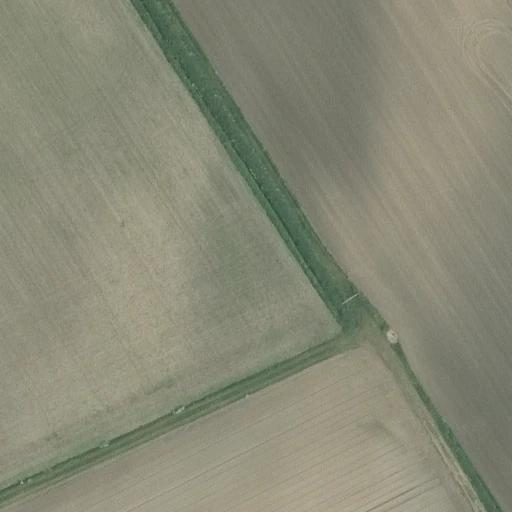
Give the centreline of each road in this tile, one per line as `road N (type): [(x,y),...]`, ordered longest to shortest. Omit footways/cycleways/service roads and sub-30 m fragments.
road 1 (track): [(371,329),(0,502)]
road 2 (track): [(371,329),(162,0)]
road 3 (track): [(483,511),(371,329)]
